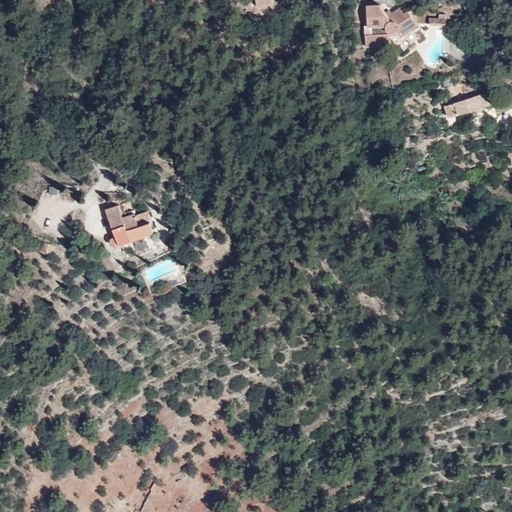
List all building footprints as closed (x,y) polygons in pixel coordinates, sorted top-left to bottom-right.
[(400,7),(391,13),(393,16),(390,19),(385,12),(380,4),(367,5),(367,24),(365,24),(366,45),(388,44),(388,31),(395,31),(400,36),(417,25),(407,11),(403,13),(400,7)] [(393,16),(391,13),(389,10),(385,12),(390,19),(393,16)] [(446,25),(447,16),(429,15),(428,23),(446,25)] [(489,90),(454,102),(454,103),(445,106),(448,116),(492,102),(489,90)] [(485,109),(488,118),(497,116),(494,106),(485,109)] [(115,204),(102,209),(116,243),(151,230),(144,212),(133,216),(131,213),(120,217),(115,204)] [(147,511),(159,486),(152,484),(138,511),(147,511)]
